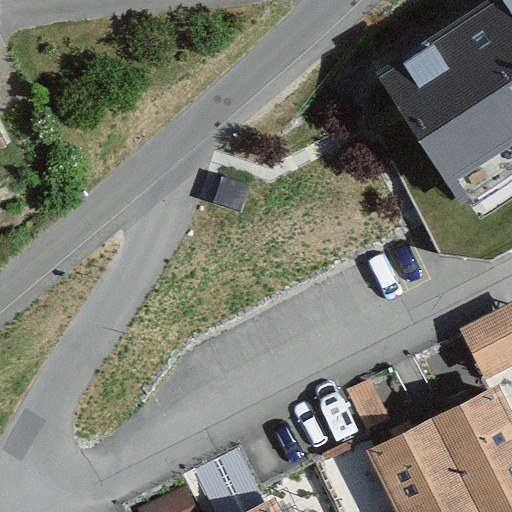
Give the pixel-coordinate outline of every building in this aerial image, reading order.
[(511,0),(484,0),(378,70),(462,198),(511,165),(511,0)] [(511,310),(467,334),(487,374),(511,360),(511,310)] [(370,379),(345,391),(369,439),(394,426),(370,379)] [(511,406),(501,384),(436,416),(483,511),(502,511),(511,507),(511,406)] [(483,511),(436,416),(368,449),(398,511),(483,511)] [(202,511),(190,487),(141,511),(202,511)] [(281,511),(275,498),(247,511),(281,511)]
